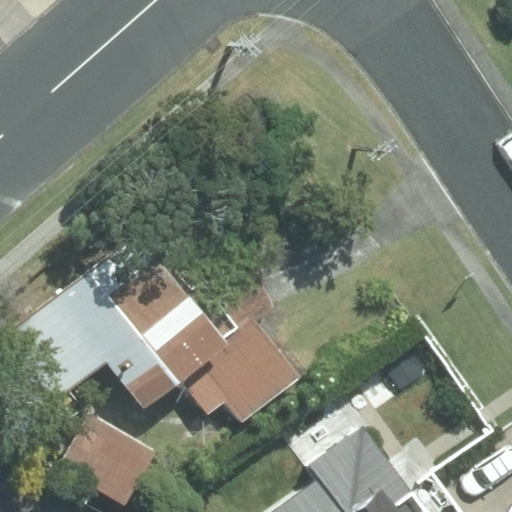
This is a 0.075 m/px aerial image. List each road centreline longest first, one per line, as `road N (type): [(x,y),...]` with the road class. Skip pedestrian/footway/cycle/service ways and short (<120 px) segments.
road 1 (residential): [(364,0),(511,220)]
road 2 (secondary): [(0,129),(147,0)]
